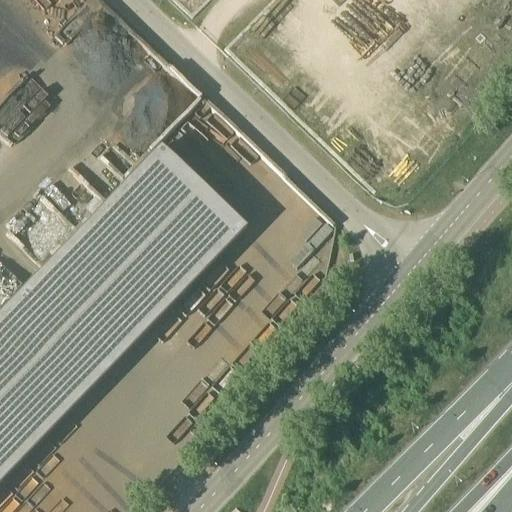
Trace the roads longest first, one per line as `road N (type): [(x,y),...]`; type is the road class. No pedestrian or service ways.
road 1 (unclassified): [(196,511),(511,157)]
road 2 (unknown): [(0,207),(45,165),(71,105),(66,85),(0,25)]
road 3 (secondary): [(511,380),(367,511)]
road 4 (primary): [(511,388),(414,511)]
